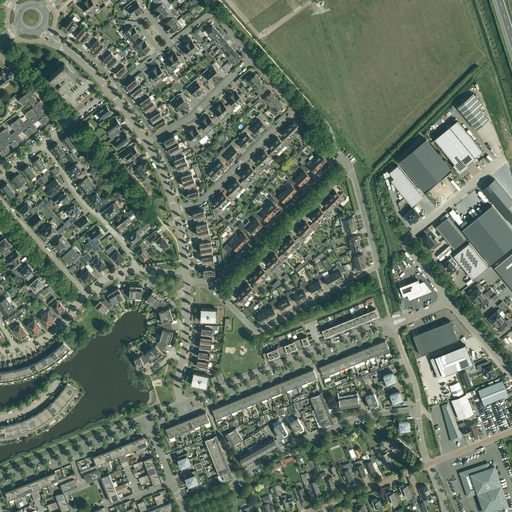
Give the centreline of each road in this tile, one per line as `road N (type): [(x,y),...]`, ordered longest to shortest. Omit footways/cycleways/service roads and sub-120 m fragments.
road 1 (residential): [(349,165),(375,268),(261,331),(224,300)]
road 2 (residential): [(182,509),(221,494),(306,437),(355,418),(418,409)]
road 3 (residential): [(252,58),(292,113),(203,200),(174,210)]
road 4 (residential): [(391,325),(182,403)]
road 5 (residential): [(186,413),(392,330)]
road 6 (unclassified): [(447,298),(407,240),(501,159)]
road 7 (residential): [(349,165),(340,156),(210,282)]
road 8 (residential): [(224,300),(349,165)]
road 9 (residential): [(0,487),(149,427)]
road 10 (residential): [(40,144),(137,267)]
road 11 (residential): [(145,417),(0,476)]
road 12 (residential): [(252,58),(191,117),(145,143)]
road 13 (residential): [(85,294),(0,194)]
road 14 (residential): [(309,511),(429,464)]
road 15 (unclassified): [(182,403),(187,281)]
